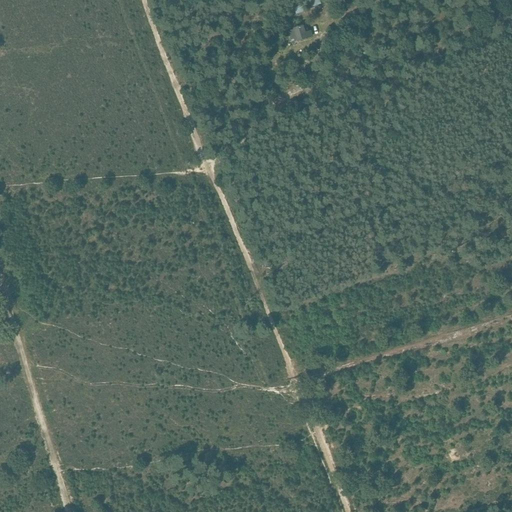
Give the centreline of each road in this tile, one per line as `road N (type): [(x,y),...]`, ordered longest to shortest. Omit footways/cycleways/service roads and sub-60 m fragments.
road 1 (track): [(73,511),(0,277)]
road 2 (track): [(0,186),(210,170)]
